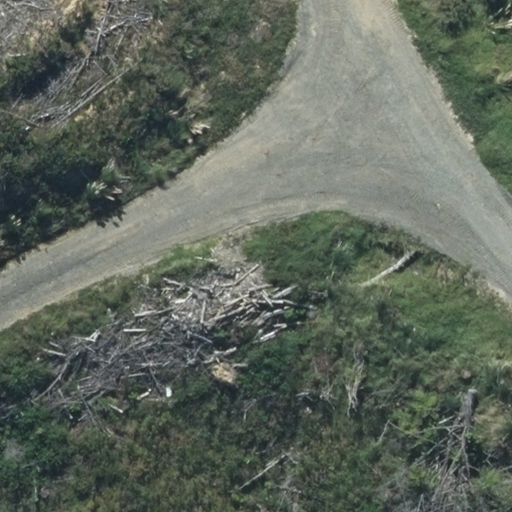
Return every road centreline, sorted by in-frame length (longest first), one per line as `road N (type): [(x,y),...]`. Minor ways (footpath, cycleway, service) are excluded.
road 1 (track): [(460,69),(0,326)]
road 2 (track): [(511,145),(413,0)]
